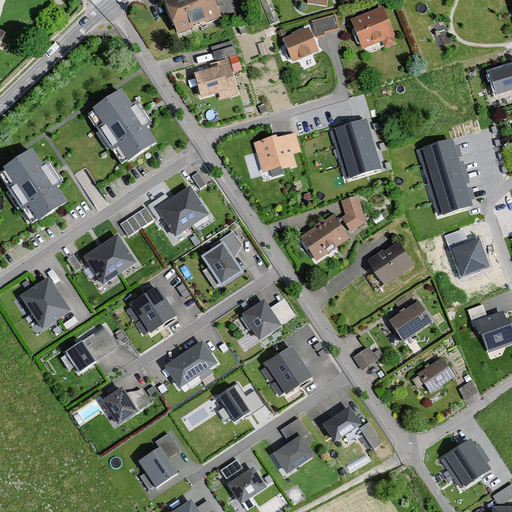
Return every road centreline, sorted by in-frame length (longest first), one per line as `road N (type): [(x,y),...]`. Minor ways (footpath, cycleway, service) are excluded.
road 1 (residential): [(204,146),(0,282)]
road 2 (residential): [(195,476),(352,372)]
road 3 (residential): [(129,369),(283,267)]
road 4 (residential): [(108,3),(204,146)]
road 5 (secondary): [(0,106),(108,3)]
road 6 (residential): [(204,146),(283,267)]
road 7 (residential): [(283,267),(352,372)]
road 8 (track): [(409,451),(300,511)]
road 9 (residential): [(409,451),(511,381)]
